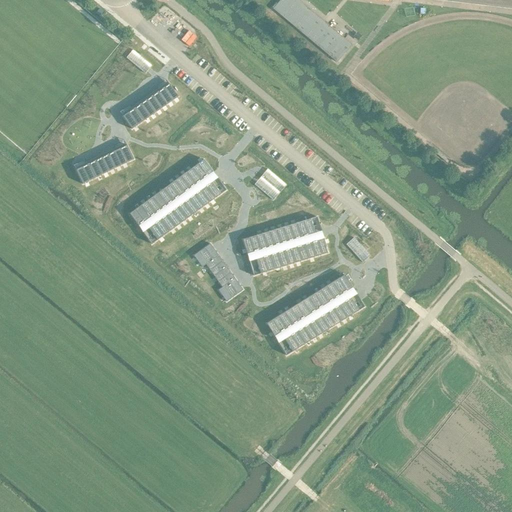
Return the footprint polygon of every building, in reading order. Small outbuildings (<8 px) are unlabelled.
[(338,64),(352,46),(297,0),(283,0),(275,10),(338,64)] [(169,84),(123,117),(132,129),(178,97),(169,84)] [(127,145),(76,170),(83,184),(134,160),(127,145)] [(204,160),(130,214),(139,227),(213,172),(204,160)] [(211,182),(148,228),(157,240),(220,195),(211,182)] [(310,219),(243,240),(247,255),(315,234),(310,219)] [(323,238),(256,259),(260,274),(328,253),(323,238)] [(211,246),(195,257),(226,301),(242,289),(211,246)] [(345,275),(267,323),(275,336),(352,288),(345,275)] [(350,297),(284,339),(292,352),(358,311),(350,297)]
